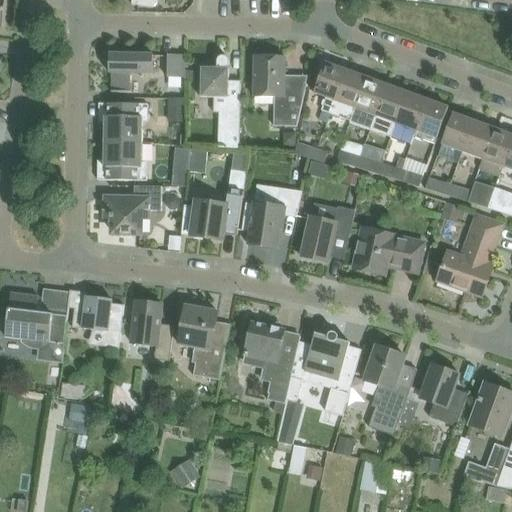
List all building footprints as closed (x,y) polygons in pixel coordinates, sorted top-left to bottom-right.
[(112,93),(131,93),(131,74),(153,74),(153,55),(110,54),(109,73),(112,73),(112,93)] [(168,55),(167,75),(167,78),(184,78),(185,76),(185,56),(168,55)] [(214,113),(241,114),(241,103),(241,82),(229,81),(230,62),(230,61),(229,60),(228,58),(227,57),(226,57),(224,56),(223,56),(222,57),(221,57),(219,58),(219,59),(218,60),(218,61),(218,62),(217,68),(201,68),(201,98),(214,98),(214,113)] [(285,83),(285,75),(285,58),(255,57),(254,97),(275,97),(274,126),(297,127),(307,84),(285,83)] [(321,110),(331,114),(346,71),(338,67),(339,64),(329,61),(328,64),(325,63),(314,93),(326,98),(326,99),(323,100),(322,104),(323,106),(321,110)] [(339,119),(351,123),(367,78),(346,71),(331,114),(339,117),(339,119)] [(351,123),(371,130),(387,85),(367,78),(351,123)] [(391,137),(396,123),(407,93),(387,85),(371,130),(391,137)] [(396,123),(391,137),(411,144),(414,138),(416,131),(417,131),(428,100),(407,93),(396,123)] [(170,98),(169,121),(185,121),(186,98),(170,98)] [(417,131),(416,131),(414,138),(423,141),(426,134),(438,138),(449,108),(428,100),(417,131)] [(105,118),(104,142),(142,143),(143,119),(148,119),(148,105),(99,104),(99,118),(105,118)] [(442,144),(463,152),(474,121),(453,114),(442,144)] [(463,152),(483,159),(494,129),(474,121),(463,152)] [(511,135),(494,129),(483,159),(479,170),(500,177),(503,166),(504,167),(511,143),(511,135)] [(142,143),(104,142),(104,166),(98,166),(98,181),(147,181),(147,167),(142,167),(142,143)] [(305,157),(314,160),(318,149),(309,146),(305,157)] [(318,149),(314,160),(325,164),(329,152),(318,149)] [(347,165),(358,168),(362,157),(351,153),(347,165)] [(234,155),(232,171),(247,173),(249,157),(234,155)] [(358,168),(368,171),(370,164),(372,160),(362,157),(358,168)] [(393,166),(389,178),(399,181),(403,169),(393,166)] [(403,169),(399,181),(409,184),(413,173),(410,172),(403,169)] [(194,217),(191,237),(223,241),(224,233),(238,235),(241,215),(243,195),(244,191),(247,173),(232,171),(229,188),(226,205),(196,201),(194,217)] [(426,189),(447,196),(451,184),(429,177),(426,189)] [(451,184),(447,196),(458,199),(462,187),(451,184)] [(107,199),(106,218),(113,218),(113,233),(141,234),(141,219),(148,219),(148,211),(162,211),(162,187),(134,186),(134,199),(107,199)] [(246,203),(242,232),(250,233),(248,245),(278,249),(281,223),(284,223),(285,216),(297,218),(302,192),(286,190),(269,187),(267,206),(246,203)] [(511,199),(494,193),(493,198),(489,208),(488,210),(511,218),(511,199)] [(478,205),(489,208),(493,198),(482,194),(478,205)] [(335,235),(349,238),(354,219),(356,211),(338,207),(338,210),(314,205),(312,218),(310,217),(305,238),(301,257),(328,263),(330,257),(335,235)] [(437,281),(466,291),(483,297),(489,279),(487,278),(490,269),(492,270),(495,262),(490,260),(503,226),(477,216),(462,258),(447,253),(437,281)] [(394,236),(380,233),(377,228),(370,226),(365,229),(363,229),(354,269),(385,276),(387,267),(418,273),(425,244),(394,237),(394,236)] [(34,349),(39,349),(40,342),(65,345),(72,291),(70,291),(67,317),(37,313),(39,297),(11,294),(8,318),(0,317),(0,339),(5,340),(6,337),(22,339),(22,342),(25,345),(30,347),(34,349)] [(87,297),(86,303),(85,310),(75,309),(72,328),(105,332),(105,345),(118,347),(118,348),(119,348),(124,306),(112,304),(113,300),(87,297)] [(137,302),(134,321),(132,344),(156,347),(155,360),(170,362),(174,326),(160,324),(163,305),(137,302)] [(220,381),(227,343),(213,341),(218,313),(186,307),(179,345),(195,348),(192,363),(196,364),(193,376),(220,381)] [(287,401),(292,378),(296,357),(301,338),(284,334),(285,330),(280,329),(277,323),(268,327),(252,323),(249,335),(242,338),(246,348),(245,356),(266,361),(262,380),(272,382),(268,401),(286,405),(287,401)] [(343,417),(356,369),(362,350),(361,350),(359,355),(347,352),(350,343),(338,340),(338,339),(338,337),(338,336),(338,335),(337,334),(336,334),(335,333),(333,333),(332,333),(331,333),(330,334),(329,335),(328,336),(328,337),(316,333),(306,367),(321,371),(319,378),(339,384),(337,390),(332,389),(325,412),(343,417)] [(377,347),(370,366),(365,381),(379,386),(375,397),(380,399),(369,428),(394,437),(401,417),(412,387),(397,382),(405,357),(377,347)] [(432,365),(425,384),(420,399),(434,404),(429,417),(456,427),(468,394),(455,390),(460,375),(432,365)] [(303,381),(292,378),(287,401),(297,404),(303,381)] [(85,386),(61,383),(59,397),(83,400),(85,386)] [(470,426),(502,437),(511,408),(511,393),(485,384),(470,426)] [(69,421),(89,424),(92,408),(72,404),(69,421)] [(511,443),(510,450),(496,487),(507,489),(511,489),(511,443)] [(482,482),(496,487),(510,450),(495,444),(486,469),(469,462),(464,477),(482,484),(482,482)] [(63,479),(60,496),(72,498),(75,481),(63,479)] [(490,488),(488,498),(505,501),(507,491),(490,488)]
